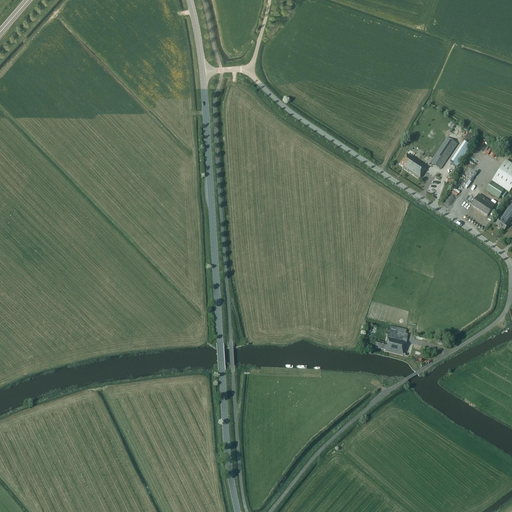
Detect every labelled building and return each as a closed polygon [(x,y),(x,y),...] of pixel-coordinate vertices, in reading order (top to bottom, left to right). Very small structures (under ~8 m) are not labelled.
[(430,163),(440,169),(457,144),(447,138),(432,159),(430,157),(426,163),(429,165),(430,163)] [(453,164),(459,168),(472,146),(466,142),(453,164)] [(493,150),(489,155),(494,158),(498,153),(493,150)] [(412,157),(411,158),(406,155),(400,164),(405,168),(404,169),(419,179),(427,167),(412,157)] [(491,182),(509,193),(511,187),(511,165),(505,161),(491,182)] [(491,183),(485,191),(498,200),(504,191),(491,183)] [(478,195),(471,206),(487,217),(494,205),(478,195)] [(511,203),(503,216),(500,219),(496,225),(504,231),(508,226),(507,225),(511,218),(511,203)] [(375,348),(385,351),(385,352),(403,356),(408,335),(390,330),(388,338),(387,338),(386,344),(376,342),(375,348)]
